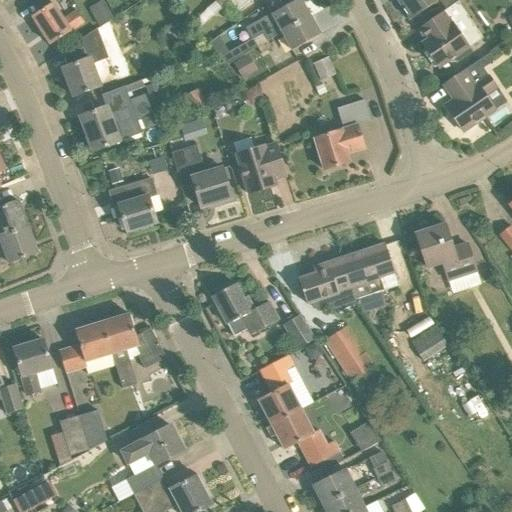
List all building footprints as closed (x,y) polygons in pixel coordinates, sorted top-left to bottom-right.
[(89,9),(100,27),(114,18),(104,0),(89,9)] [(217,0),(216,1),(215,2),(221,9),(231,1),(239,11),(251,0),(217,0)] [(272,39),(281,33),(311,17),(301,0),(297,0),(261,21),(266,29),(272,39)] [(397,0),(411,20),(439,0),(446,10),(460,0),(397,0)] [(439,69),(470,48),(484,38),(459,1),(419,29),(431,47),(426,50),(439,69)] [(215,2),(199,17),(205,23),(221,9),(215,2)] [(51,45),(84,23),(76,11),(64,18),(54,3),(32,17),(51,45)] [(175,15),(168,27),(181,34),(187,22),(175,15)] [(292,52),(304,45),(321,35),(311,17),(281,33),(292,52)] [(74,97),(103,86),(95,64),(109,59),(100,34),(113,26),(111,22),(70,47),(76,63),(63,68),(74,97)] [(253,39),(230,52),(229,50),(219,36),(209,43),(227,65),(240,57),(259,46),(268,41),(272,39),(266,29),(251,37),(253,39)] [(272,47),(268,41),(259,46),(263,52),(272,47)] [(489,74),(487,75),(483,69),(494,62),(489,54),(443,85),(451,97),(454,95),(457,99),(446,106),(464,132),(508,103),(489,74)] [(243,80),(258,71),(249,55),(234,63),(243,80)] [(314,65),(321,81),(336,74),(329,58),(314,65)] [(94,152),(143,134),(138,122),(152,112),(145,95),(130,101),(127,93),(146,86),(143,80),(103,96),(107,107),(81,117),(94,152)] [(327,92),(323,84),(315,88),(319,96),(327,92)] [(243,93),(251,106),(252,105),(264,97),(257,85),(256,85),(251,88),(245,92),(243,93)] [(207,103),(199,90),(183,98),(190,112),(207,103)] [(315,138),(319,151),(325,170),(350,163),(347,154),(366,148),(359,125),(371,121),(364,100),(338,108),(345,129),(315,138)] [(185,142),(194,139),(189,123),(180,126),(185,142)] [(169,143),(181,139),(178,126),(167,129),(166,132),(169,142),(169,143)] [(288,177),(282,158),(277,143),(267,147),(266,145),(236,154),(249,195),(278,186),(276,180),(288,177)] [(232,199),(222,167),(205,172),(197,146),(172,153),(181,182),(192,178),(202,209),(232,199)] [(123,182),(119,169),(108,172),(112,185),(123,182)] [(157,222),(150,198),(157,196),(152,179),(110,192),(114,208),(119,207),(127,232),(157,222)] [(19,201),(0,208),(0,237),(29,227),(19,201)] [(170,208),(169,208),(172,217),(173,216),(183,213),(184,204),(170,208)] [(453,247),(452,244),(446,225),(416,235),(428,270),(443,265),(448,282),(478,273),(469,242),(453,247)] [(511,226),(500,236),(511,251),(511,256),(511,258),(511,259),(511,226)] [(0,252),(0,267),(38,253),(29,227),(0,237),(0,242),(4,252),(0,252)] [(399,286),(392,264),(385,245),(343,259),(352,289),(355,300),(399,286)] [(339,296),(338,294),(352,289),(343,259),(314,268),(316,274),(299,279),(306,298),(308,305),(339,296)] [(249,296),(244,299),(236,284),(213,296),(234,337),(248,329),(251,335),(280,320),(270,301),(255,309),(249,296)] [(167,358),(151,329),(137,336),(130,314),(103,323),(116,366),(123,389),(138,385),(130,359),(138,356),(145,369),(167,358)] [(283,326),(299,350),(316,339),(301,315),(283,326)] [(88,375),(116,366),(103,323),(76,331),(81,345),(60,352),(67,375),(87,369),(88,375)] [(326,341),(351,381),(356,377),(363,388),(375,381),(368,371),(374,368),(372,364),(373,364),(366,353),(365,354),(347,327),(326,341)] [(424,363),(449,347),(436,327),(411,343),(424,363)] [(53,370),(44,340),(14,350),(22,377),(28,398),(42,393),(35,376),(53,370)] [(272,425),(302,409),(289,385),(293,383),(287,372),(295,368),(289,356),(261,371),(272,393),(259,400),(272,425)] [(4,388),(0,389),(0,394),(2,400),(8,415),(25,409),(16,384),(4,388)] [(328,455),(337,450),(333,442),(328,444),(321,431),(315,434),(302,409),(272,425),(285,450),(298,443),(310,465),(318,461),(328,455)] [(79,417),(89,449),(108,441),(98,411),(79,417)] [(70,456),(89,449),(79,417),(61,423),(64,433),(50,437),(59,465),(72,461),(70,456)] [(355,430),(362,448),(379,442),(372,423),(355,430)] [(154,467),(184,451),(171,426),(121,452),(128,467),(149,456),(154,467)] [(378,479),(392,472),(388,463),(373,470),(378,479)] [(135,494),(164,479),(157,466),(128,480),(135,494)] [(323,505),(356,488),(347,469),(313,486),(323,505)] [(378,479),(382,487),(396,480),(392,472),(378,479)] [(181,511),(199,511),(213,505),(197,476),(170,490),(164,479),(135,494),(144,511),(166,511),(179,506),(181,511)] [(14,500),(19,511),(25,511),(57,495),(50,481),(14,500)] [(326,511),(356,511),(366,507),(356,488),(323,505),(326,511)] [(392,507),(394,511),(401,511),(409,508),(404,500),(392,507)]
